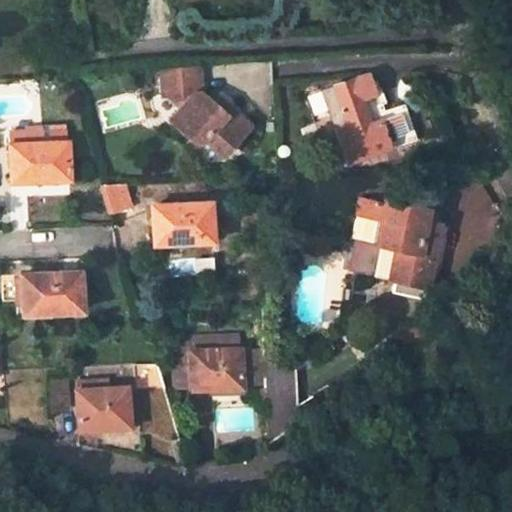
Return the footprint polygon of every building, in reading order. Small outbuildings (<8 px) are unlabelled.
[(196,142),(209,140),(225,155),(251,126),(231,108),(225,115),(215,105),(204,94),(199,66),(162,68),(167,102),(174,100),(186,111),(175,123),(196,142)] [(320,92),(347,162),(412,138),(400,105),(378,112),(365,76),(320,92)] [(231,108),(222,98),(215,105),(225,115),(231,108)] [(25,130),(25,144),(9,144),(11,183),(69,181),(68,142),(44,144),(44,129),(25,130)] [(68,142),(67,129),(44,129),(44,144),(68,142)] [(124,185),(102,187),(110,214),(130,208),(124,185)] [(389,280),(402,218),(405,206),(384,201),(383,205),(357,199),(349,239),(352,239),(345,271),(389,280)] [(210,244),(208,205),(150,208),(153,248),(210,244)] [(402,218),(426,223),(428,211),(405,206),(402,218)] [(402,218),(389,280),(394,281),(392,292),(416,298),(418,287),(424,288),(437,226),(426,223),(402,218)] [(437,226),(424,288),(429,289),(438,268),(447,228),(437,226)] [(326,250),(328,239),(303,235),(302,246),(326,250)] [(211,272),(211,259),(195,261),(196,272),(211,272)] [(77,268),(2,272),(2,299),(21,298),(21,311),(78,307),(77,268)] [(177,322),(178,312),(142,314),(145,325),(177,322)] [(416,324),(396,335),(400,344),(421,333),(416,324)] [(174,349),(174,365),(169,365),(168,385),(189,384),(189,387),(239,385),(239,350),(239,340),(186,342),(178,349),(174,349)] [(239,350),(239,385),(266,384),(265,349),(239,350)] [(293,349),(265,349),(266,384),(267,442),(318,409),(310,396),(295,405),(293,349)] [(66,415),(64,386),(49,387),(51,416),(66,415)] [(128,426),(126,387),(75,389),(77,428),(128,426)]
